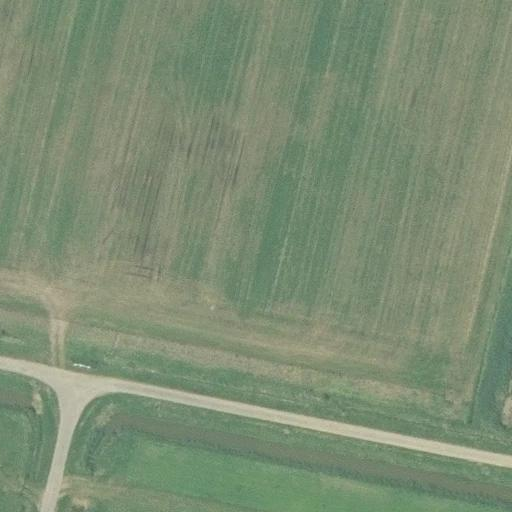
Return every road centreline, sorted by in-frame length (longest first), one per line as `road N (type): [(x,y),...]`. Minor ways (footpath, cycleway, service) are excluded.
road 1 (unclassified): [(511,472),(74,385)]
road 2 (unclassified): [(48,511),(74,385)]
